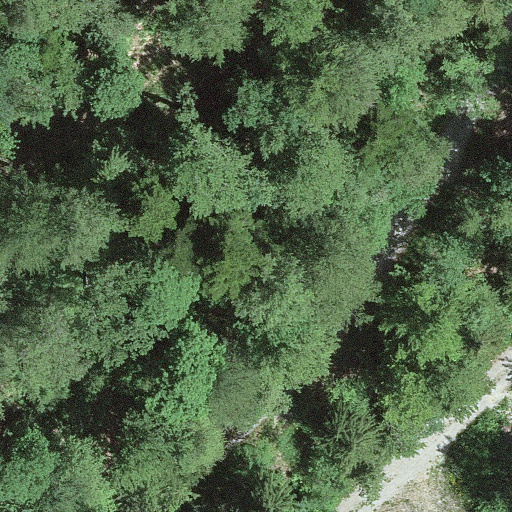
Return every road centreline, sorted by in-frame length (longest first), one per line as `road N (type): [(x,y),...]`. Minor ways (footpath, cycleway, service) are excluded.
road 1 (track): [(167,511),(239,437),(452,127),(511,20)]
road 2 (track): [(286,0),(0,154)]
road 3 (track): [(511,368),(364,511)]
